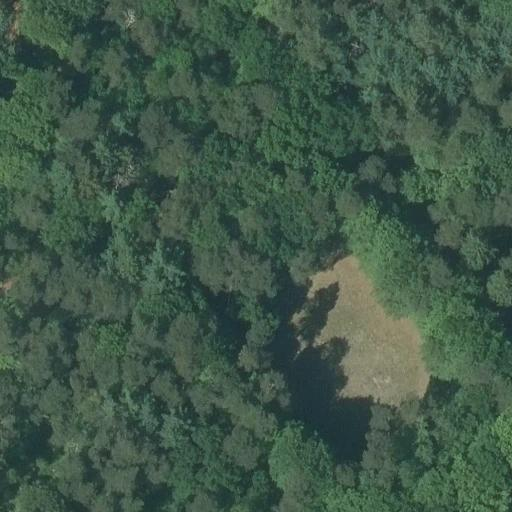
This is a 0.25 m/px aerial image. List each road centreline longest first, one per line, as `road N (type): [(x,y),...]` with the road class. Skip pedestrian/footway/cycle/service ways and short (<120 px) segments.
road 1 (track): [(395,152),(301,165),(0,289)]
road 2 (track): [(511,109),(395,152),(511,297)]
road 3 (track): [(79,0),(0,196)]
road 4 (track): [(348,0),(511,49)]
